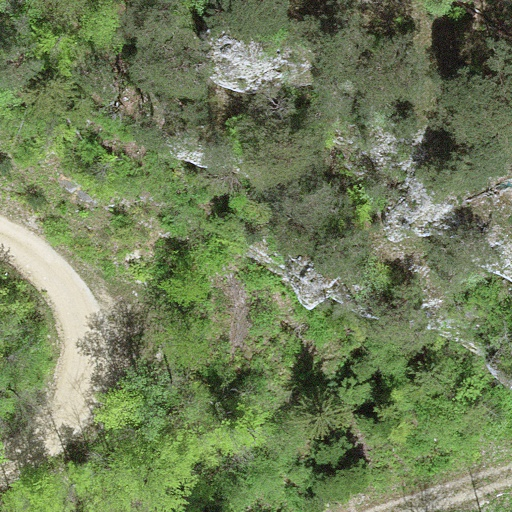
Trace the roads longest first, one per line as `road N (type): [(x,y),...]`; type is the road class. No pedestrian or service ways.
road 1 (track): [(0,461),(65,406),(82,363),(80,314),(54,272),(0,231)]
road 2 (track): [(346,511),(398,492),(511,471)]
